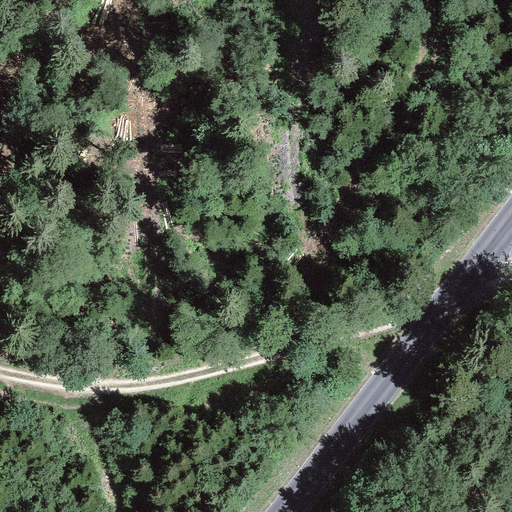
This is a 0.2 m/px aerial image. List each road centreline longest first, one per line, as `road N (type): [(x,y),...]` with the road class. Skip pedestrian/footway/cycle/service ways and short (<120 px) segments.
road 1 (track): [(0,375),(74,389),(156,386),(367,330),(429,324)]
road 2 (tertiary): [(289,511),(511,221)]
